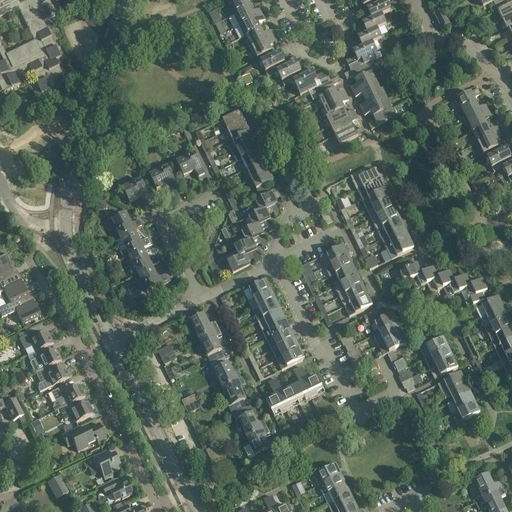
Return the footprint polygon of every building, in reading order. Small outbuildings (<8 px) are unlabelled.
[(0,94),(21,84),(17,75),(30,68),(42,93),(52,88),(56,86),(59,91),(69,86),(56,59),(61,57),(48,30),(44,22),(71,10),(65,0),(0,0),(0,53),(5,62),(0,64),(0,94)] [(240,0),(228,6),(231,11),(233,10),(236,15),(236,16),(251,8),(248,3),(255,0),(254,0),(240,0)] [(511,0),(498,0),(493,3),(497,12),(499,11),(511,5),(511,0)] [(363,25),(382,16),(395,10),(393,7),(390,9),(387,2),(367,11),(370,16),(361,21),(363,25)] [(502,22),(511,16),(511,5),(499,11),(503,18),(501,19),(502,22)] [(236,15),(233,16),(239,28),(263,16),(260,10),(253,14),(251,8),(236,16),(236,15)] [(443,11),(434,15),(441,29),(450,25),(443,11)] [(239,28),(245,38),(247,37),(262,30),(259,25),(266,22),(263,16),(239,28)] [(388,21),(385,23),(382,16),(363,25),(365,30),(356,35),(358,40),(377,30),(377,31),(390,24),(388,21)] [(511,16),(502,22),(503,24),(505,23),(508,30),(511,27),(511,16)] [(250,49),(252,48),(273,38),(271,32),(264,35),(262,30),(247,37),(249,41),(246,43),(250,49)] [(373,44),(380,41),(385,38),(383,35),(380,37),(377,31),(377,30),(358,40),(360,44),(351,49),(353,54),(372,44),(373,44)] [(273,38),(252,48),(250,49),(251,53),(254,52),(258,59),(272,52),(270,47),(276,44),(273,38)] [(377,54),(373,44),(372,44),(353,54),(355,58),(346,62),(348,67),(358,62),(361,67),(369,63),(370,64),(382,58),(380,53),(377,54)] [(285,62),(281,53),(261,63),(268,78),(274,75),(276,74),(277,73),(297,63),(295,58),(294,58),(285,62)] [(353,77),(355,82),(372,73),(372,74),(374,73),(370,64),(369,63),(361,67),(358,62),(348,67),(351,72),(344,75),(347,80),(353,77)] [(302,72),(297,63),(277,73),(276,74),(274,75),(276,79),(279,78),(284,88),(294,83),(313,73),(311,68),(302,72)] [(294,83),(301,97),(313,91),(322,86),(319,82),(329,77),(327,72),(315,78),(313,73),(294,83)] [(351,89),(353,94),(377,82),(372,74),(372,73),(355,82),(357,86),(351,89)] [(242,79),(242,80),(246,88),(254,84),(250,75),(242,79)] [(318,100),(319,100),(319,99),(336,91),(334,87),(341,84),(338,78),(331,82),(329,77),(319,82),(322,86),(313,91),(318,100)] [(398,83),(396,79),(386,83),(388,88),(398,83)] [(381,91),(377,82),(353,94),(356,99),(362,95),(364,100),(381,92),(381,91)] [(360,107),(362,112),(387,100),(383,90),(381,91),(381,92),(364,100),(366,104),(360,107)] [(455,101),(458,107),(460,106),(462,111),(477,104),(474,99),(481,96),(478,90),(455,101)] [(336,91),(319,99),(319,100),(322,105),(320,106),(322,110),(347,97),(345,92),(338,96),(336,91)] [(350,102),(347,97),(322,110),(323,112),(325,111),(328,117),(328,118),(345,110),(343,105),(350,102)] [(258,112),(266,108),(262,99),(254,103),(258,112)] [(371,114),(374,118),(392,109),(387,100),(362,112),(365,117),(371,114)] [(462,111),(465,116),(462,118),(465,123),(489,112),(486,106),(479,109),(477,104),(462,111)] [(397,119),(392,109),(374,118),(376,123),(369,126),(372,131),(397,119)] [(345,110),(328,118),(328,117),(326,118),(331,128),(356,116),(354,111),(347,114),(345,110)] [(465,123),(467,129),(470,128),(473,133),(487,126),(485,121),(491,118),(489,112),(465,123)] [(245,123),(240,113),(223,121),(228,131),(245,123)] [(331,128),(335,137),(354,128),(352,124),(359,120),(356,116),(331,128)] [(228,131),(233,141),(250,133),(245,123),(228,131)] [(476,145),(478,144),(499,134),(496,128),(490,131),(487,126),(473,133),(475,138),(473,139),(476,145)] [(356,132),(354,128),(335,137),(340,146),(365,134),(363,129),(356,132)] [(233,141),(238,151),(255,143),(250,133),(233,141)] [(455,134),(449,137),(453,143),(458,141),(455,134)] [(499,134),(478,144),(476,145),(479,152),(481,151),(483,155),(498,148),(495,143),(502,139),(499,134)] [(238,151),(232,154),(237,164),(243,161),(260,153),(255,143),(238,151)] [(494,174),(503,169),(511,164),(511,158),(511,159),(507,149),(487,159),(494,174)] [(243,161),(247,171),(264,162),(260,153),(243,161)] [(195,172),(199,181),(207,178),(195,155),(177,164),(184,178),(195,172)] [(247,171),(252,180),(269,172),(264,162),(247,171)] [(511,164),(503,169),(510,183),(511,182),(511,164)] [(172,195),(180,191),(169,168),(150,177),(157,191),(168,185),(172,195)] [(351,177),(358,192),(381,180),(376,170),(370,174),(367,169),(351,177)] [(269,194),(266,185),(274,182),(269,172),(252,180),(257,190),(260,198),(269,194)] [(363,202),(386,190),(381,180),(358,192),(363,202)] [(123,190),(130,204),(141,199),(146,208),(152,204),(141,181),(123,190)] [(363,202),(368,211),(391,200),(386,190),(363,202)] [(332,193),(337,202),(341,200),(338,194),(336,191),(332,193)] [(255,211),(251,213),(253,217),(260,213),(271,208),(272,208),(276,206),(277,205),(278,205),(276,201),(280,198),(277,192),(272,195),(255,203),(252,205),(255,211)] [(346,210),(344,207),(341,200),(337,202),(342,212),(346,210)] [(368,211),(372,221),(395,210),(391,200),(368,211)] [(99,201),(98,207),(106,210),(108,204),(99,201)] [(249,219),(246,221),(249,226),(252,225),(253,225),(254,228),(258,227),(265,223),(270,221),(268,216),(274,214),(271,208),(260,213),(253,217),(249,219)] [(342,212),(346,222),(350,220),(346,210),(342,212)] [(372,221),(377,231),(400,220),(395,210),(372,221)] [(321,215),(326,227),(333,223),(328,212),(321,215)] [(113,221),(121,239),(142,229),(144,228),(141,222),(132,226),(126,214),(113,221)] [(355,230),(350,220),(346,222),(351,232),(355,230)] [(377,231),(382,241),(405,230),(400,220),(377,231)] [(254,228),(242,234),(247,244),(258,239),(259,238),(263,236),(261,232),(267,229),(268,229),(265,223),(258,227),(254,228)] [(144,251),(153,246),(150,239),(148,240),(142,229),(121,239),(130,258),(144,251)] [(360,240),(355,230),(351,232),(356,242),(360,240)] [(387,251),(410,240),(405,230),(382,241),(387,251)] [(247,244),(235,250),(240,259),(251,254),(256,252),(256,251),(254,247),(260,244),(261,244),(258,239),(247,244)] [(365,249),(360,240),(356,242),(361,251),(365,249)] [(415,250),(410,240),(387,251),(392,261),(397,258),(415,250)] [(326,268),(349,257),(344,248),(327,256),(327,257),(322,259),(326,268)] [(361,251),(366,261),(370,259),(365,249),(361,251)] [(160,265),(162,264),(159,258),(150,262),(144,251),(130,258),(139,275),(153,268),(160,265)] [(240,259),(228,265),(233,274),(249,267),(247,263),(254,260),(251,254),(240,259)] [(0,258),(0,284),(18,276),(15,270),(12,271),(5,256),(0,258)] [(349,257),(326,268),(331,279),(336,276),(354,267),(349,257)] [(370,259),(366,261),(370,271),(378,267),(374,257),(370,259)] [(160,265),(153,268),(139,275),(148,293),(170,282),(167,275),(166,276),(160,265)] [(405,284),(411,281),(417,278),(421,276),(428,273),(425,267),(418,271),(416,266),(400,274),(405,284)] [(339,282),(334,285),(335,288),(341,285),(358,276),(354,267),(336,276),(339,282)] [(300,270),(305,279),(309,277),(304,268),(300,270)] [(421,276),(417,278),(411,281),(416,291),(427,285),(433,282),(437,280),(432,271),(421,276)] [(448,274),(437,280),(433,282),(427,285),(432,295),(443,289),(449,286),(453,284),(448,274)] [(0,294),(4,292),(10,305),(28,297),(21,282),(23,282),(18,276),(0,284),(0,294)] [(340,297),(363,286),(358,276),(335,288),(340,297)] [(314,287),(309,277),(305,279),(310,289),(314,287)] [(449,286),(443,289),(448,299),(454,296),(465,291),(477,284),(475,278),(467,282),(465,278),(453,284),(449,286)] [(250,290),(255,300),(272,292),(267,281),(250,290)] [(481,282),(477,284),(465,291),(470,300),(465,302),(469,309),(485,301),(482,294),(486,292),(481,282)] [(363,286),(340,297),(345,307),(368,296),(363,286)] [(310,289),(314,298),(318,296),(314,287),(310,289)] [(276,301),(272,292),(255,300),(248,303),(253,312),(276,301)] [(10,305),(0,309),(0,315),(2,319),(16,312),(23,326),(41,318),(34,303),(35,302),(31,296),(28,297),(10,305)] [(323,306),(318,296),(314,298),(319,308),(323,306)] [(368,296),(345,307),(350,318),(356,316),(356,315),(373,307),(368,296)] [(498,299),(475,310),(480,320),(503,309),(498,299)] [(257,322),(264,319),(281,311),(276,301),(253,312),(257,322)] [(319,308),(324,318),(328,316),(323,306),(319,308)] [(449,311),(454,320),(458,318),(453,308),(449,311)] [(508,318),(503,309),(480,320),(485,330),(508,318)] [(263,333),(269,330),(286,322),(281,311),(264,319),(257,322),(263,333)] [(370,328),(376,325),(380,334),(380,335),(398,326),(393,316),(381,322),(376,313),(365,318),(370,328)] [(190,323),(199,341),(219,331),(216,324),(210,326),(205,316),(190,323)] [(329,328),(333,326),(328,316),(324,318),(329,328)] [(458,319),(458,318),(454,320),(459,330),(463,328),(461,325),(465,323),(462,317),(458,319)] [(490,340),(511,328),(511,326),(508,318),(485,330),(490,340)] [(263,333),(268,343),(268,342),(274,340),(291,331),(286,322),(269,330),(263,333)] [(375,337),(380,347),(403,336),(398,326),(380,335),(380,334),(375,337)] [(463,328),(459,330),(463,340),(468,338),(463,328)] [(511,328),(490,340),(495,349),(511,340),(511,328)] [(209,359),(212,365),(226,358),(217,340),(222,337),(219,331),(199,341),(208,359),(209,359)] [(291,331),(274,340),(268,342),(273,351),(295,340),(291,331)] [(28,358),(32,356),(35,354),(49,347),(53,345),(48,334),(35,340),(31,334),(19,340),(24,352),(25,351),(28,358)] [(345,347),(346,350),(354,346),(352,343),(354,342),(351,336),(340,341),(343,348),(345,347)] [(380,347),(383,354),(378,356),(380,359),(388,355),(393,353),(407,346),(403,336),(380,347)] [(468,338),(463,340),(468,350),(473,348),(468,338)] [(418,345),(425,361),(448,349),(443,339),(427,347),(424,342),(418,345)] [(295,340),(273,351),(278,361),(300,350),(295,340)] [(499,360),(511,353),(511,340),(495,349),(499,360)] [(354,346),(346,350),(348,354),(347,354),(350,361),(361,356),(358,349),(356,350),(354,346)] [(159,353),(162,359),(174,353),(171,347),(159,353)] [(473,348),(468,350),(473,360),(477,358),(473,348)] [(425,361),(430,370),(453,359),(455,358),(452,353),(450,354),(448,349),(425,361)] [(283,371),(288,368),(305,360),(300,350),(278,361),(283,371)] [(32,356),(28,358),(30,363),(30,365),(35,375),(36,375),(44,371),(48,369),(54,366),(62,362),(56,351),(52,353),(43,357),(40,352),(35,354),(32,356)] [(174,353),(162,359),(166,366),(178,360),(174,353)] [(393,353),(388,355),(396,372),(397,371),(399,374),(408,369),(404,360),(398,363),(393,353)] [(504,369),(511,365),(511,353),(499,360),(504,369)] [(364,362),(361,356),(350,361),(353,367),(354,367),(356,370),(363,366),(362,363),(364,362)] [(473,360),(478,370),(482,368),(480,364),(483,363),(480,357),(477,358),(473,360)] [(214,372),(223,390),(243,380),(240,373),(234,376),(226,358),(212,365),(215,372),(214,372)] [(458,369),(453,359),(430,370),(435,380),(458,369)] [(44,371),(36,375),(40,384),(38,385),(38,391),(40,395),(52,389),(70,380),(70,379),(71,378),(72,376),(70,373),(68,371),(67,372),(65,368),(58,371),(57,369),(55,368),(54,366),(48,369),(44,371)] [(302,368),(298,370),(313,400),(325,394),(317,377),(308,381),(302,368)] [(484,372),(482,368),(478,370),(483,380),(489,377),(486,371),(484,372)] [(399,379),(402,384),(413,379),(410,373),(408,374),(407,371),(409,370),(408,369),(399,374),(401,378),(399,379)] [(300,406),(313,400),(298,370),(294,372),(300,385),(292,389),(300,406)] [(437,386),(443,396),(465,385),(460,375),(437,386)] [(492,383),(489,377),(483,380),(486,387),(491,385),(490,384),(492,383)] [(416,386),(413,379),(402,384),(406,391),(407,391),(409,394),(416,390),(414,387),(416,386)] [(246,387),(243,380),(223,390),(231,407),(228,408),(232,416),(247,409),(244,402),(246,401),(241,389),(246,387)] [(277,380),(273,382),(287,412),(300,406),(292,389),(283,393),(277,380)] [(275,418),(287,412),(273,382),(268,384),(275,397),(267,401),(275,418)] [(465,385),(443,396),(445,400),(450,398),(453,403),(470,395),(465,385)] [(60,411),(72,405),(86,399),(80,387),(67,393),(64,387),(50,393),(55,404),(54,404),(52,409),(55,414),(60,411)] [(0,411),(5,409),(3,406),(8,404),(4,394),(0,396),(0,411)] [(417,396),(422,406),(426,404),(421,394),(417,396)] [(452,416),(458,413),(475,405),(470,395),(453,403),(448,406),(452,416)] [(183,402),(186,408),(198,402),(195,396),(183,402)] [(3,406),(5,409),(12,423),(23,418),(15,401),(8,404),(3,406)] [(198,402),(186,408),(190,416),(202,409),(198,402)] [(72,405),(60,411),(61,414),(65,422),(73,418),(76,424),(94,416),(88,404),(75,411),(72,405)] [(422,406),(427,416),(430,414),(426,404),(422,406)] [(465,422),(480,414),(475,405),(458,413),(452,416),(459,430),(467,426),(465,422)] [(250,416),(247,409),(232,416),(235,423),(239,421),(247,439),(267,430),(264,423),(258,426),(253,414),(250,416)] [(427,416),(431,426),(435,424),(430,414),(427,416)] [(41,430),(38,423),(31,426),(35,434),(41,430)] [(431,426),(436,436),(440,434),(435,424),(431,426)] [(97,442),(98,444),(106,440),(99,426),(81,435),(79,429),(63,437),(68,449),(75,446),(79,454),(89,449),(87,447),(97,442)] [(270,436),(267,430),(247,439),(250,445),(244,449),(250,461),(256,457),(270,450),(265,439),(270,436)] [(207,451),(210,458),(223,452),(220,445),(207,451)] [(83,465),(86,470),(88,469),(91,474),(98,471),(100,470),(104,479),(106,482),(113,478),(112,475),(121,471),(114,457),(111,458),(108,452),(94,459),(92,460),(83,465)] [(223,452),(210,458),(214,465),(226,459),(223,452)] [(314,477),(319,488),(342,476),(337,466),(314,477)] [(474,482),(483,500),(503,491),(499,484),(494,486),(489,475),(474,482)] [(347,486),(342,476),(319,488),(323,497),(324,497),(347,486)] [(59,478),(47,485),(56,501),(69,495),(59,478)] [(133,496),(127,483),(116,489),(113,483),(102,489),(106,498),(111,496),(115,504),(122,500),(123,502),(133,496)] [(296,486),(293,488),(297,498),(302,496),(296,486)] [(329,507),(351,496),(347,486),(324,497),(329,507)] [(504,511),(506,511),(501,501),(506,498),(503,491),(483,500),(489,511),(488,511),(504,511)] [(343,511),(356,506),(351,496),(329,507),(331,511),(343,511)] [(272,497),(268,499),(274,511),(289,511),(287,507),(279,511),(272,497)] [(274,511),(268,499),(263,501),(268,511),(274,511)]
